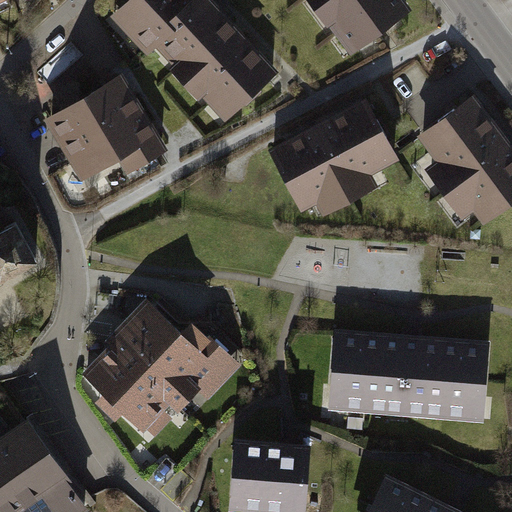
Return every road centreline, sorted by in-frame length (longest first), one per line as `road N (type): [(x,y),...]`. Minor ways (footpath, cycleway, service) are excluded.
road 1 (residential): [(64,232),(472,18)]
road 2 (residential): [(64,232),(74,297),(55,356),(62,406),(162,511)]
road 3 (residential): [(0,106),(64,232)]
road 4 (residential): [(83,0),(2,69),(0,85)]
